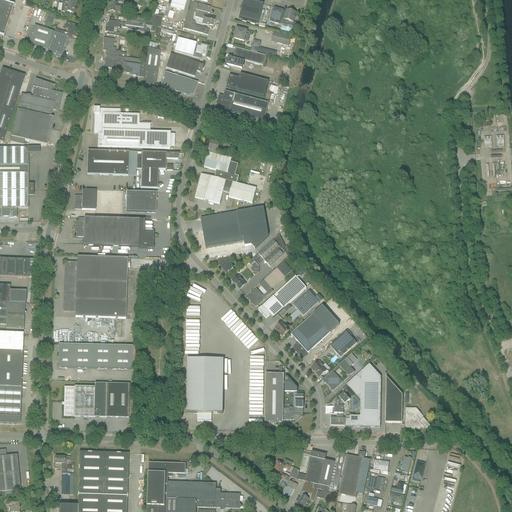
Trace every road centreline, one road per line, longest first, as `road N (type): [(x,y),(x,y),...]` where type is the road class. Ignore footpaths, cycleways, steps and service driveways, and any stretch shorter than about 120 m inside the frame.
road 1 (unclassified): [(317,441),(313,390),(182,239),(177,207),(199,109)]
road 2 (unclassified): [(511,372),(466,262),(453,117),(478,78)]
road 3 (unclassified): [(36,436),(46,231)]
road 4 (unclassified): [(202,445),(36,436)]
road 5 (unclassified): [(46,231),(79,81)]
road 6 (unclassified): [(199,109),(79,81)]
